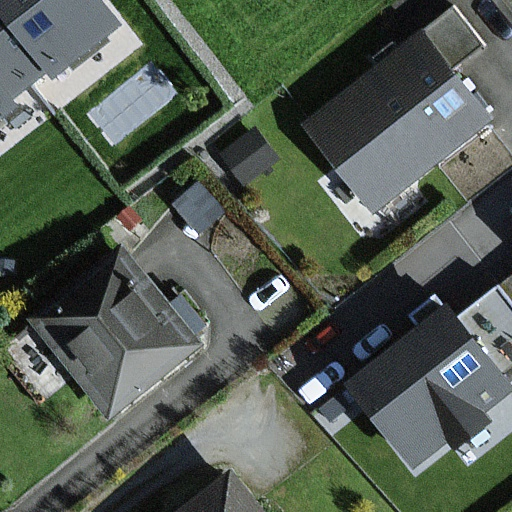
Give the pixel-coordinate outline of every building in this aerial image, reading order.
[(0,0),(0,26),(37,74),(54,60),(62,71),(131,18),(117,0),(0,0)] [(0,121),(29,100),(19,87),(37,74),(0,26),(0,121)] [(310,119),(378,206),(495,116),(428,28),(310,119)] [(131,245),(41,314),(114,410),(205,341),(131,245)] [(511,277),(469,310),(511,367),(511,277)] [(511,389),(511,367),(469,310),(460,299),(359,374),(422,459),(458,432),(463,439),(493,417),(487,409),(511,389)] [(275,511),(239,467),(182,511),(275,511)]
